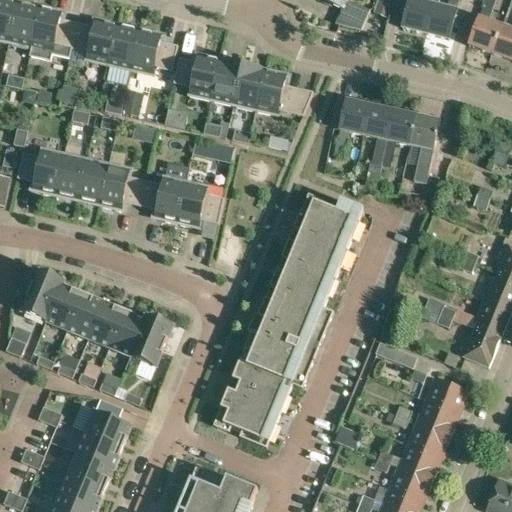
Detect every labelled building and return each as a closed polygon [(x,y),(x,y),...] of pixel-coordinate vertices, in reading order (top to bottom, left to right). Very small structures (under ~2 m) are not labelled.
[(6,43),(9,44),(18,4),(0,0),(0,43),(5,45),(6,43)] [(346,0),(320,0),(342,10),(336,25),(363,31),(371,11),(347,1),(346,0)] [(402,29),(426,35),(433,6),(419,3),(410,0),(402,29)] [(484,0),(484,2),(481,9),(492,13),(496,0),(484,0)] [(386,19),(390,7),(379,3),(375,14),(386,19)] [(28,48),(31,49),(40,9),(18,4),(9,44),(12,44),(12,46),(28,50),(28,48)] [(457,12),(447,9),(433,6),(426,35),(450,41),(457,12)] [(71,51),(72,51),(77,25),(60,21),(61,14),(52,12),(53,10),(43,8),(43,10),(40,9),(31,49),(32,49),(30,57),(50,62),(52,55),(69,60),(71,51)] [(492,55),(502,27),(489,22),(480,18),(479,18),(469,47),(492,55)] [(87,61),(109,66),(118,27),(115,27),(115,25),(106,22),(106,24),(96,22),(95,29),(77,25),(72,51),(89,55),(87,61)] [(128,70),(131,71),(140,32),(118,27),(109,66),(112,67),(112,69),(127,72),(128,70)] [(511,30),(502,27),(492,55),(511,62),(511,30)] [(140,32),(131,71),(152,76),(154,69),(172,74),(178,48),(160,44),(161,37),(152,35),(152,33),(143,31),(143,33),(140,32)] [(190,96),(212,101),(221,62),(217,61),(218,60),(209,57),(208,59),(199,57),(198,64),(179,60),(173,86),(192,90),(190,96)] [(231,106),(234,106),(243,67),(240,67),(241,65),(234,63),(233,65),(221,62),(212,101),(215,102),(214,104),(230,107),(231,106)] [(253,111),(256,111),(265,72),(252,69),(253,67),(246,66),(245,68),(243,67),(234,106),(237,107),(237,109),(252,113),(253,111)] [(265,72),(256,111),(258,112),(258,114),(270,117),(270,115),(278,116),(278,113),(303,118),(313,94),(284,87),(286,77),(277,75),(277,73),(268,71),(268,73),(265,72)] [(6,88),(22,91),(25,80),(8,77),(6,88)] [(60,104),(73,106),(77,90),(64,87),(60,104)] [(37,103),(50,106),(52,95),(39,92),(37,103)] [(123,115),(138,118),(142,103),(127,99),(123,115)] [(363,137),(370,106),(346,101),(339,132),(350,134),(363,137)] [(105,114),(121,117),(124,107),(108,103),(105,114)] [(387,142),(393,112),(370,106),(363,137),(377,140),(372,165),(381,167),(384,152),(387,142)] [(72,123),(88,127),(91,116),(75,112),(72,123)] [(184,131),(187,116),(168,112),(164,127),(184,131)] [(417,117),(393,112),(387,142),(397,145),(410,148),(417,117)] [(417,117),(410,148),(421,150),(414,183),(426,186),(432,153),(434,153),(441,122),(417,117)] [(31,122),(20,119),(17,130),(28,133),(31,122)] [(101,129),(117,133),(119,122),(103,119),(101,129)] [(204,136),(220,140),(222,129),(206,125),(204,136)] [(14,147),(25,149),(28,133),(17,131),(14,147)] [(156,133),(146,131),(143,145),(153,147),(156,133)] [(233,143),(248,147),(251,135),(235,131),(233,143)] [(277,151),(286,153),(288,143),(279,141),(277,151)] [(348,143),(337,141),(334,157),(344,159),(348,143)] [(495,152),(509,157),(511,147),(499,143),(495,152)] [(234,150),(217,146),(214,161),(231,165),(234,150)] [(3,168),(14,170),(17,154),(6,152),(3,168)] [(52,195),(55,196),(64,157),(43,152),(41,159),(23,155),(17,180),(35,184),(34,191),(43,193),(42,195),(52,197),(52,195)] [(395,154),(384,152),(381,167),(391,170),(395,154)] [(492,162),(505,167),(509,157),(495,152),(492,162)] [(55,196),(77,201),(86,162),(83,161),(83,159),(68,156),(67,158),(64,157),(55,196)] [(77,201),(99,206),(108,167),(105,166),(105,164),(90,161),(89,163),(86,162),(77,201)] [(113,202),(135,207),(141,181),(128,179),(130,172),(108,167),(99,206),(102,207),(102,209),(111,211),(113,202)] [(177,224),(186,185),(164,180),(163,187),(141,181),(135,207),(157,212),(156,219),(165,221),(165,223),(174,225),(174,223),(177,224)] [(186,185),(177,224),(180,224),(180,226),(189,228),(189,227),(198,229),(200,222),(217,226),(218,226),(224,200),(206,196),(207,190),(186,185)] [(477,197),(490,203),(494,193),(482,188),(477,197)] [(256,316),(250,329),(248,334),(251,335),(213,428),(229,434),(231,429),(241,433),(239,439),(266,450),(293,386),(302,391),(310,372),(334,314),(324,310),(364,213),(342,204),(338,214),(322,208),(324,202),(309,196),(259,318),(256,316)] [(473,207),(486,213),(490,203),(477,197),(473,207)] [(497,275),(511,281),(511,248),(505,246),(496,268),(500,270),(497,275)] [(420,272),(426,257),(414,252),(408,267),(420,272)] [(463,261),(476,267),(479,258),(466,253),(463,261)] [(459,270),(472,275),(476,267),(463,261),(459,270)] [(21,313),(47,324),(64,282),(39,271),(33,285),(27,300),(21,313)] [(482,301),(511,314),(511,313),(511,281),(497,275),(495,281),(492,279),(482,301)] [(47,324),(68,333),(83,295),(63,287),(65,282),(64,282),(47,324)] [(68,333),(89,341),(104,304),(83,295),(68,333)] [(446,307),(430,300),(426,311),(452,321),(453,322),(457,313),(445,309),(446,307)] [(471,329),(474,330),(501,341),(511,314),(482,301),(476,318),(471,329)] [(394,313),(405,318),(409,307),(398,303),(394,313)] [(89,341),(110,350),(126,312),(104,304),(89,341)] [(449,330),(452,321),(426,311),(422,319),(449,330)] [(110,350),(131,359),(148,317),(147,316),(146,321),(126,312),(110,350)] [(148,317),(131,359),(125,372),(136,376),(141,363),(156,369),(162,356),(168,341),(174,327),(148,317)] [(459,358),(489,370),(501,341),(474,330),(472,336),(469,335),(459,358)] [(6,354),(20,359),(21,360),(27,346),(11,340),(6,354)] [(376,356),(414,372),(419,360),(381,345),(376,356)] [(36,366),(51,372),(54,365),(39,358),(36,366)] [(100,381),(106,368),(92,362),(87,375),(100,381)] [(57,375),(72,381),(75,373),(60,367),(57,375)] [(411,381),(424,386),(427,377),(415,372),(411,381)] [(78,384),(93,390),(97,382),(82,376),(78,384)] [(426,403),(460,417),(469,395),(435,381),(426,403)] [(99,392),(114,399),(118,391),(103,385),(99,392)] [(124,403),(139,409),(142,401),(127,395),(124,403)] [(416,425),(451,439),(460,417),(426,403),(416,425)] [(106,417),(128,426),(133,416),(110,407),(106,417)] [(38,422),(47,426),(53,413),(43,409),(38,422)] [(396,417),(408,422),(412,414),(400,409),(396,417)] [(94,412),(85,434),(123,450),(132,428),(128,426),(106,417),(94,412)] [(47,426),(57,430),(62,417),(53,413),(47,426)] [(386,422),(405,431),(408,422),(396,417),(390,414),(386,422)] [(407,447),(442,462),(451,439),(416,425),(407,447)] [(337,443),(355,450),(360,437),(343,430),(337,443)] [(85,434),(76,456),(114,471),(123,450),(85,434)] [(398,470),(433,484),(442,462),(407,447),(398,470)] [(21,464),(30,468),(35,455),(26,451),(21,464)] [(378,461),(390,466),(394,458),(381,453),(378,461)] [(30,468),(39,472),(45,459),(35,455),(30,468)] [(76,456),(67,477),(105,493),(114,471),(76,456)] [(374,470),(386,475),(390,466),(378,461),(374,470)] [(197,467),(178,511),(249,511),(258,492),(197,467)] [(389,492),(424,506),(433,484),(398,470),(389,492)] [(67,477),(58,499),(90,511),(97,511),(105,493),(67,477)] [(488,511),(511,511),(511,488),(500,483),(488,511)] [(380,511),(421,511),(424,506),(389,492),(380,511)] [(3,507),(12,510),(18,497),(8,494),(3,507)] [(12,510),(16,511),(22,511),(27,501),(18,497),(12,510)] [(360,506),(372,511),(375,502),(363,497),(360,506)] [(90,511),(58,499),(52,511),(90,511)]
